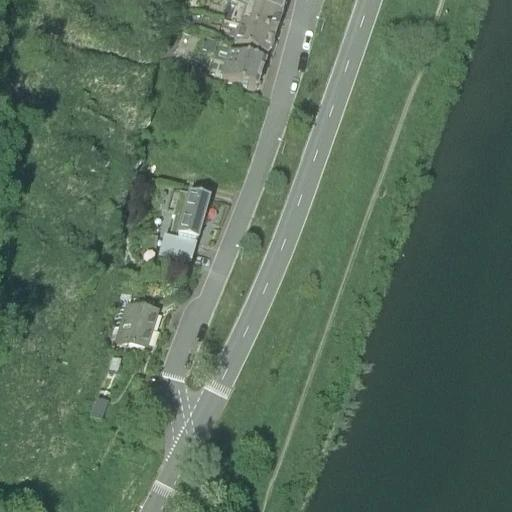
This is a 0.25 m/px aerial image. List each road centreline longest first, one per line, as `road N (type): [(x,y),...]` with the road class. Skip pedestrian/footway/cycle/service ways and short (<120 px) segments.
road 1 (tertiary): [(187,445),(280,252),(367,0)]
road 2 (unclassified): [(308,0),(227,256),(174,385),(187,445)]
